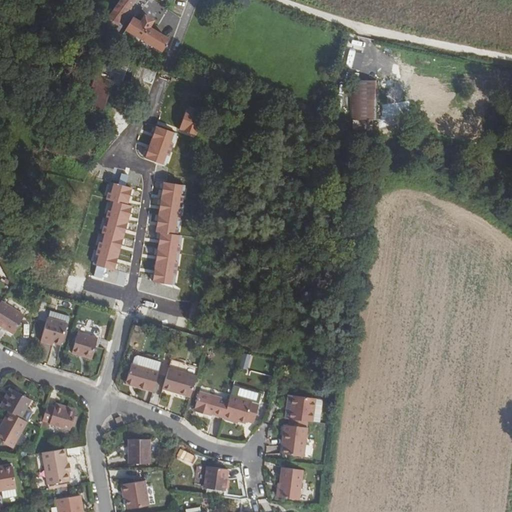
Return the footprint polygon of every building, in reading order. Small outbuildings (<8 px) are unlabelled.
[(134,0),(118,0),(107,17),(117,24),(134,0)] [(134,19),(127,30),(162,50),(168,40),(134,19)] [(93,84),(95,77),(89,75),(87,81),(93,84)] [(95,77),(93,84),(86,106),(102,112),(112,82),(95,77)] [(375,118),(376,81),(349,81),(348,118),(375,118)] [(155,136),(164,139),(170,122),(172,123),(178,106),(166,102),(155,136)] [(194,149),(196,144),(180,138),(190,110),(178,106),(172,123),(170,122),(164,139),(194,149)] [(180,138),(196,144),(206,114),(190,109),(190,110),(180,138)] [(104,143),(106,133),(83,127),(78,144),(58,139),(59,137),(51,134),(46,151),(88,163),(89,162),(94,140),(104,143)] [(112,135),(106,133),(104,143),(110,144),(112,135)] [(123,152),(119,169),(158,180),(163,163),(123,152)] [(111,167),(109,173),(83,271),(137,286),(165,182),(158,180),(119,169),(111,167)] [(8,303),(3,300),(0,304),(0,322),(15,332),(25,315),(8,303)] [(66,323),(47,317),(40,340),(49,342),(50,340),(60,343),(66,323)] [(98,336),(78,330),(72,351),(92,357),(98,336)] [(246,370),(251,355),(242,352),(236,366),(246,370)] [(136,362),(135,364),(130,379),(137,382),(136,385),(157,391),(165,364),(166,361),(138,353),(136,362)] [(166,389),(174,392),(175,389),(180,390),(179,393),(193,398),(200,377),(172,369),(166,389)] [(31,398),(14,389),(10,397),(8,396),(2,407),(9,411),(20,417),(31,398)] [(226,418),(231,400),(202,392),(196,411),(213,416),(214,414),(226,418)] [(261,404),(233,395),(231,400),(226,418),(234,421),(235,419),(248,423),(248,421),(256,423),(261,404)] [(307,421),(313,422),(316,398),(289,395),(287,407),(291,407),(291,412),(290,419),(291,419),(307,421)] [(55,403),(55,405),(75,411),(75,408),(55,403)] [(70,428),(75,411),(55,405),(54,407),(47,404),(43,418),(50,421),(49,423),(70,428)] [(0,440),(13,447),(27,421),(26,420),(20,417),(9,411),(0,427),(0,440)] [(115,418),(118,427),(124,425),(120,416),(115,418)] [(307,427),(307,421),(291,419),(290,425),(285,424),(284,432),(287,433),(286,445),(285,454),(305,456),(308,427),(307,427)] [(131,462),(152,462),(152,438),(131,438),(131,462)] [(69,479),(67,471),(66,462),(64,447),(41,451),(46,483),(69,479)] [(176,456),(192,463),(194,456),(179,449),(176,456)] [(230,468),(210,465),(206,488),(226,491),(230,468)] [(0,489),(2,489),(14,487),(15,487),(12,466),(2,468),(0,468),(0,489)] [(279,497),(299,499),(303,470),(283,467),(279,497)] [(128,493),(128,498),(130,509),(151,505),(147,480),(123,484),(125,493),(128,493)] [(15,494),(14,487),(2,489),(3,497),(15,494)] [(77,511),(76,504),(80,504),(79,494),(56,498),(57,511),(77,511)]
